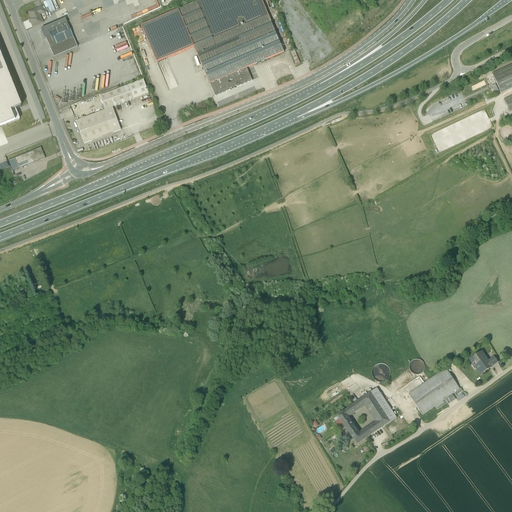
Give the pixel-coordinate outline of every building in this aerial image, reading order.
[(42,0),(46,8),(49,7),(51,12),(56,10),(51,0),(42,0)] [(184,4),(177,7),(140,22),(156,60),(193,44),(213,92),(215,96),(230,90),(230,89),(232,88),(232,89),(234,88),(234,87),(236,86),(237,87),(252,81),(247,68),(284,52),(261,0),(200,0),(185,7),(184,4)] [(42,6),(37,8),(28,12),(31,19),(29,20),(32,27),(43,23),(40,15),(45,13),(42,6)] [(81,16),(80,13),(68,18),(70,23),(82,18),(83,20),(94,16),(92,11),(81,16)] [(41,29),(44,36),(54,58),(77,47),(65,19),(41,29)] [(0,127),(14,121),(10,111),(21,107),(0,54),(0,127)] [(511,88),(511,64),(492,74),(501,94),(511,88)] [(100,96),(105,110),(76,121),(84,144),(121,130),(112,108),(149,94),(143,80),(100,96)] [(434,141),(444,137),(440,130),(431,134),(434,141)] [(45,158),(40,148),(14,158),(19,169),(45,158)] [(481,354),(470,362),(472,366),(471,366),(474,371),(475,370),(480,377),(492,369),(491,369),(488,364),(485,366),(482,362),(485,360),(481,354)] [(494,360),(488,364),(491,369),(497,365),(494,360)] [(425,370),(425,369),(425,367),(424,366),(424,364),(422,363),(421,362),(420,361),(418,361),(417,361),(414,361),(412,362),(411,363),(410,365),(410,366),(409,367),(409,369),(409,371),(410,372),(411,373),(412,374),(413,375),(415,376),(416,376),(418,376),(419,376),(420,376),(422,375),(423,374),(424,373),(425,371),(425,370)] [(390,376),(391,375),(390,373),(390,371),(389,370),(388,368),(386,367),(385,366),(383,366),(381,366),(380,366),(378,366),(376,367),(375,369),(374,370),(373,372),(373,373),(373,375),(373,376),(373,378),(374,380),(376,381),(377,382),(379,383),(380,384),(382,384),(384,383),(386,383),(388,381),(389,379),(390,378),(390,376)] [(432,381),(408,397),(422,417),(435,409),(443,403),(445,402),(456,394),(460,392),(460,391),(446,371),(432,381)] [(396,420),(377,391),(362,401),(366,407),(377,424),(381,430),(396,420)] [(356,406),(344,415),(347,420),(366,407),(362,401),(356,406)] [(443,403),(435,409),(437,412),(445,406),(443,403)] [(347,420),(344,415),(338,419),(346,430),(349,435),(357,447),(381,430),(377,424),(359,437),(347,420)]
